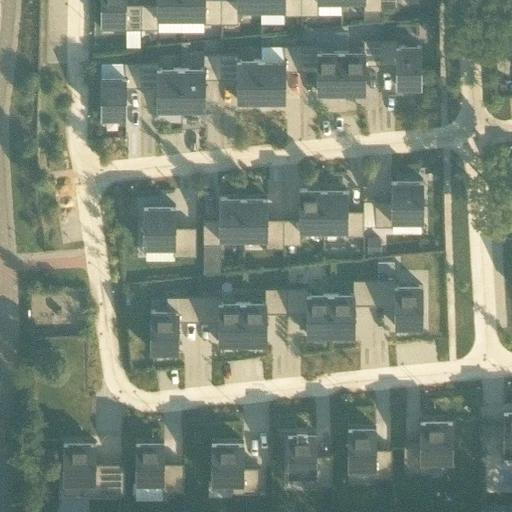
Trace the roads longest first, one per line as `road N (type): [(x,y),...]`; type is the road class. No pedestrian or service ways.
road 1 (residential): [(84,175),(109,374),(126,397),(150,405),(489,365)]
road 2 (residential): [(471,137),(84,175)]
road 3 (unclassified): [(489,365),(471,137)]
road 4 (residential): [(78,0),(76,133),(84,175)]
road 5 (unclassified): [(471,137),(464,0)]
